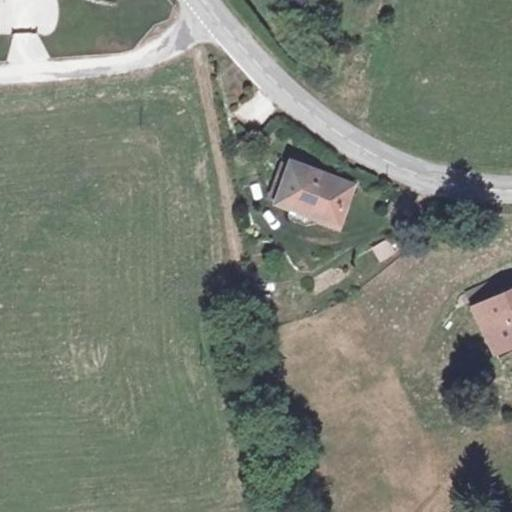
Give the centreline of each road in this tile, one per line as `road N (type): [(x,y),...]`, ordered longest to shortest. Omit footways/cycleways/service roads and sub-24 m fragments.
road 1 (secondary): [(511,190),(406,172),(365,151),(325,127),(209,9)]
road 2 (unclassified): [(0,74),(147,59),(209,9)]
